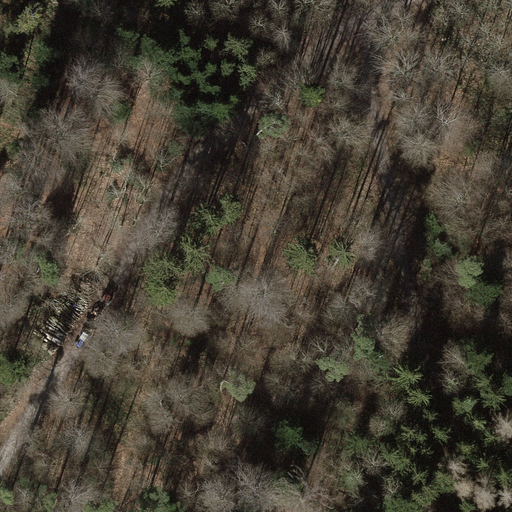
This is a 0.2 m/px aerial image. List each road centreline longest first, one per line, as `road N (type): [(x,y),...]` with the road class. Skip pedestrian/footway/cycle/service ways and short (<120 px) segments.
road 1 (track): [(410,0),(270,75),(159,210),(0,466)]
road 2 (track): [(366,17),(414,343),(432,397),(462,437),(511,472)]
